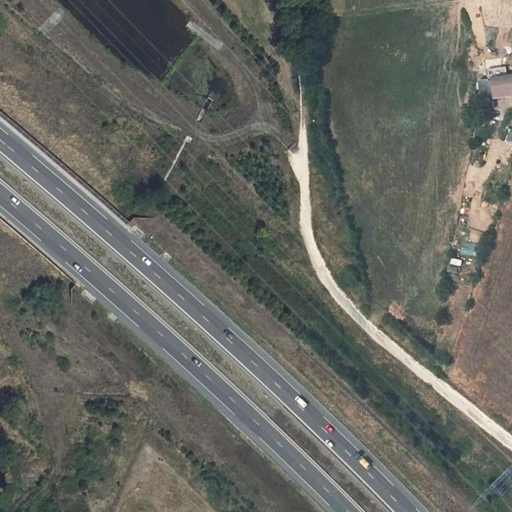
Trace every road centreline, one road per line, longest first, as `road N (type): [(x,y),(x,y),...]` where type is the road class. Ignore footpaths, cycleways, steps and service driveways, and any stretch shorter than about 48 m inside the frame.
road 1 (motorway): [(420,511),(297,388),(0,135)]
road 2 (motorway): [(0,200),(348,511)]
road 3 (track): [(511,444),(401,356),(324,274),(297,220),(301,126)]
